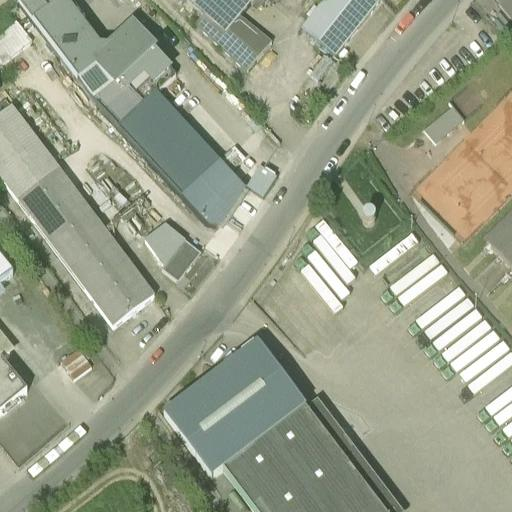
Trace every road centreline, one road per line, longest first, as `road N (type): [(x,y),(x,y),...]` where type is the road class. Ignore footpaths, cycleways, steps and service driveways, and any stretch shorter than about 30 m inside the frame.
road 1 (unclassified): [(444,0),(345,124),(212,315),(136,401),(6,511)]
road 2 (unknown): [(249,267),(40,93)]
